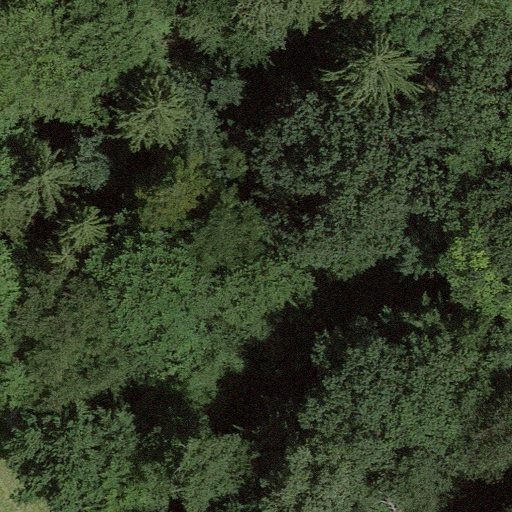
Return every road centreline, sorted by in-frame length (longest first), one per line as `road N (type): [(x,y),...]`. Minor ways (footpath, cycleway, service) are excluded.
road 1 (track): [(511,125),(374,0)]
road 2 (track): [(0,361),(100,511)]
